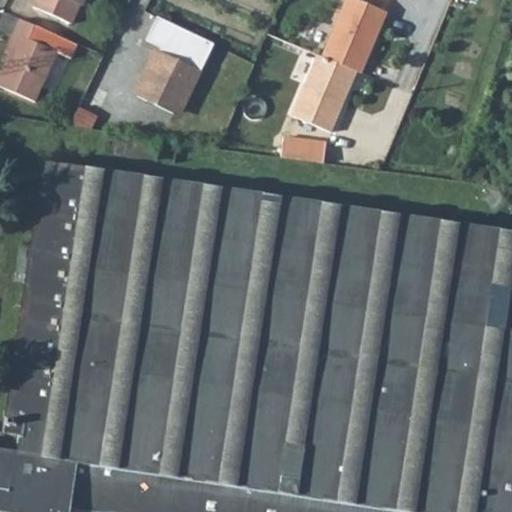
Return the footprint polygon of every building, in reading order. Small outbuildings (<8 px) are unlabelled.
[(82,0),(34,0),(32,6),(70,23),(79,4),(81,5),(82,0)] [(386,12),(358,0),(343,0),(320,56),(355,71),(360,73),(378,29),(386,12)] [(212,43),(156,16),(144,40),(160,47),(148,74),(141,76),(135,89),(137,96),(172,113),(180,110),(212,43)] [(48,32),(19,19),(13,34),(17,36),(0,73),(0,87),(35,102),(56,51),(70,57),(76,43),(48,32)] [(320,56),(316,54),(289,115),(329,132),(347,90),(355,71),(320,56)] [(86,89),(69,125),(90,129),(105,98),(86,89)] [(159,141),(107,133),(104,151),(156,159),(159,141)] [(325,142),(282,137),(279,157),(322,163),(325,142)] [(511,511),(511,233),(42,162),(2,417),(3,417),(1,433),(19,436),(17,452),(0,449),(0,510),(12,511),(65,511),(67,506),(104,511),(511,511)]
